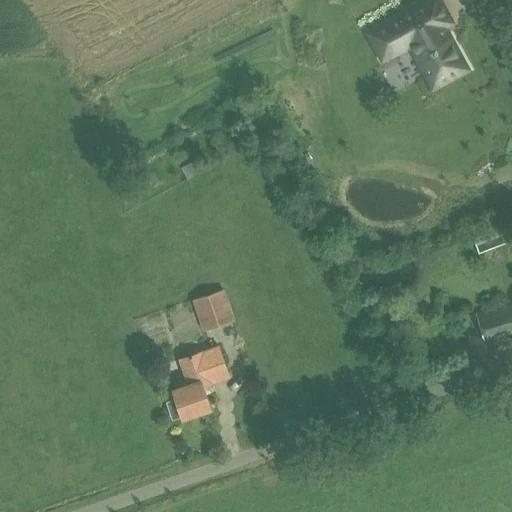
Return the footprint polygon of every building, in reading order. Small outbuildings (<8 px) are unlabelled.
[(438,0),(429,0),(370,32),(384,57),(406,45),(410,54),(415,51),(429,76),(436,72),(438,76),(446,78),(453,74),(456,66),(454,63),(461,59),(442,25),(450,21),(438,0)] [(479,252),(494,246),(511,239),(511,220),(486,230),(488,234),(474,239),(479,252)] [(202,330),(236,320),(225,288),(192,298),(202,330)] [(485,341),(511,332),(511,300),(476,312),(485,341)] [(184,417),(211,408),(204,386),(231,377),(220,344),(179,358),(188,383),(174,388),(177,397),(166,401),(173,420),(183,416),(184,417)]
